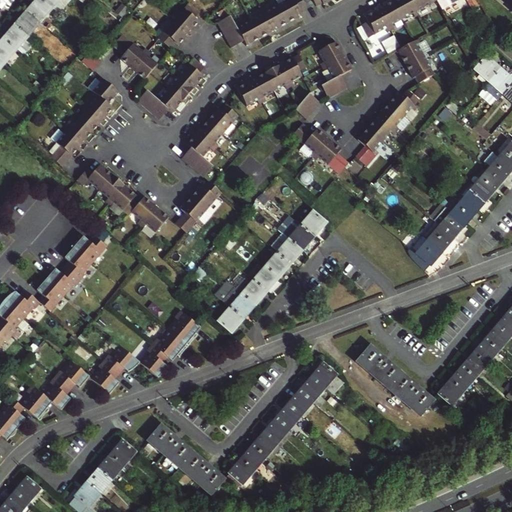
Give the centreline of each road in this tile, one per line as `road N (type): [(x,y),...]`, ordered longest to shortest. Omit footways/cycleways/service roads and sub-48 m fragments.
road 1 (residential): [(511,259),(52,432),(0,474)]
road 2 (residential): [(335,15),(224,77),(159,152)]
road 3 (residential): [(159,152),(132,129),(111,153),(173,205),(193,181)]
road 4 (residential): [(335,15),(379,94),(343,134)]
